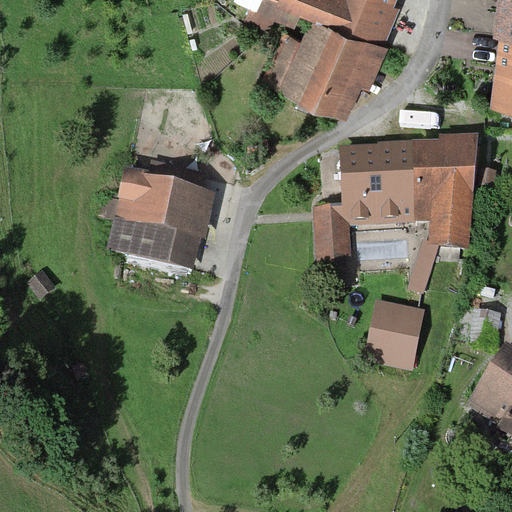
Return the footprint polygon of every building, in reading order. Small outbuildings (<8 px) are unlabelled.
[(316,10),(385,40),(399,6),(394,4),(395,0),(263,0),(260,8),(256,6),(249,23),(270,32),(277,15),(297,24),(306,5),(316,10)] [(511,0),(500,0),(490,103),(511,104),(511,0)] [(287,36),(268,78),(351,115),(366,81),(374,84),(392,43),(385,40),(316,10),(302,43),(287,36)] [(439,146),(340,150),(342,212),(342,226),(429,222),(430,249),(467,247),(466,221),(475,138),(439,139),(439,146)] [(108,251),(190,270),(206,200),(124,181),(108,251)] [(342,226),(342,212),(315,213),(317,275),(341,274),(340,259),(344,259),(342,226)] [(39,277),(28,285),(37,297),(48,289),(39,277)] [(380,305),(369,360),(411,368),(422,313),(380,305)] [(473,313),(470,346),(493,348),(497,315),(473,313)] [(511,349),(507,346),(471,404),(511,429),(511,349)] [(78,369),(69,373),(72,379),(81,376),(78,369)]
